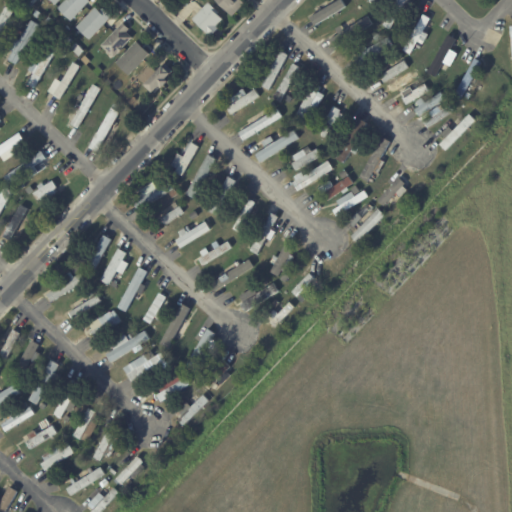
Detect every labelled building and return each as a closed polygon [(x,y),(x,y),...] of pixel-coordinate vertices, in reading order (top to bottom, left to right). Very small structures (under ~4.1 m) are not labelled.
[(90,0),(91,1),(72,21),(59,8),(66,0),(90,0)] [(241,9),(234,17),(216,0),(242,0),(246,3),(241,9)] [(370,1),(370,0),(386,0),(382,8),(370,1)] [(411,0),(415,2),(408,14),(402,11),(391,30),(384,26),(399,0),(411,0)] [(318,24),(314,17),(340,1),(344,8),(318,24)] [(220,29),(212,37),(193,19),(209,2),(217,10),(215,12),(224,20),(217,26),(220,29)] [(15,11),(0,39),(0,18),(7,6),(15,11)] [(105,10),(113,17),(91,40),(77,28),(96,8),(101,12),(104,8),(105,10)] [(23,16),(27,11),(32,15),(29,20),(23,16)] [(431,20),(412,54),(405,50),(424,15),(432,19),(431,20)] [(338,47),(336,49),(331,40),(368,16),(374,24),(338,47)] [(17,65),(8,60),(10,57),(3,54),(16,33),(22,36),(31,20),(40,25),(17,65)] [(130,29),(131,29),(128,32),(134,38),(125,47),(126,48),(120,54),(119,53),(114,58),(102,47),(124,23),(130,29)] [(457,38),(437,75),(429,71),(451,31),(459,36),(457,38)] [(47,47),(40,44),(44,36),(51,40),(47,47)] [(364,63),(360,65),(356,58),(390,38),(394,44),(364,63)] [(143,47),(150,54),(130,76),(117,63),(137,42),(143,47)] [(77,43),(85,52),(79,57),(72,48),(77,43)] [(36,88),(35,89),(28,85),(34,74),(30,71),(33,66),(37,69),(51,45),(58,49),(36,88)] [(289,56),(271,91),(264,87),(272,71),(266,67),(273,54),(280,58),(283,52),(289,56)] [(392,79),(386,83),(381,76),(400,64),(396,59),(402,55),(410,68),(392,79)] [(476,59),(483,63),(463,100),(455,96),(475,59),(476,59)] [(62,100),(49,93),(57,79),(62,82),(73,63),(81,67),(62,100)] [(167,65),(175,72),(167,80),(170,82),(163,89),(161,87),(154,94),(146,86),(147,85),(140,79),(152,66),(158,73),(166,64),(167,65)] [(301,68),(302,68),(294,82),(298,84),(293,93),(289,90),(282,103),(274,98),(295,64),(301,68)] [(406,90),(387,101),(383,94),(394,87),(391,84),(409,73),(411,76),(422,70),(426,77),(406,90)] [(322,88),(301,126),(294,122),(314,84),(322,88)] [(408,105),(403,98),(405,96),(404,93),(412,88),(414,92),(426,84),(431,92),(408,105)] [(79,129),(71,125),(77,115),(73,112),(79,102),(83,104),(94,85),(101,89),(79,129)] [(130,89),(133,86),(139,92),(136,94),(130,89)] [(233,116),(228,109),(230,107),(227,102),(240,92),(245,98),(255,90),(260,95),(233,116)] [(421,114),(438,104),(432,94),(415,104),(421,114)] [(443,99),(431,107),(428,103),(442,94),(444,98),(443,99)] [(456,111),(429,129),(425,123),(434,117),(431,113),(435,110),(438,115),(452,106),(456,111)] [(341,114),(345,116),(340,126),(335,123),(327,138),(320,134),(335,107),(342,111),(341,113),(341,114)] [(108,144),(105,142),(99,151),(91,147),(95,141),(90,139),(93,134),(97,136),(113,109),(120,113),(113,126),(118,129),(109,144),(108,144)] [(248,129),(274,112),(278,118),(252,134),(248,129)] [(448,151),(442,145),(471,115),(478,121),(448,151)] [(364,122),(368,124),(355,147),(360,150),(357,156),(352,153),(346,165),(337,159),(360,119),(364,122)] [(262,163),(257,155),(267,149),(264,143),(272,138),(276,144),(295,131),(300,139),(262,163)] [(2,156),(0,157),(0,147),(21,133),(25,140),(2,156)] [(384,138),(391,142),(369,181),(361,177),(383,138),(384,138)] [(199,148),(200,148),(183,177),(176,173),(193,144),(199,148)] [(318,159),(297,171),(293,164),(297,162),(294,157),(301,153),(303,158),(308,155),(305,150),(310,147),(313,153),(318,150),(322,156),(318,159)] [(43,153),(47,159),(10,184),(5,177),(42,152),(43,153)] [(211,155),(218,160),(196,199),(188,194),(210,155),(211,155)] [(329,173),(299,191),(295,184),(330,163),(334,170),(329,173)] [(415,171),(416,172),(408,182),(413,187),(390,211),(387,208),(390,204),(389,202),(386,205),(379,199),(410,166),(415,171)] [(344,180),(340,175),(346,170),(350,176),(344,180)] [(231,178),(238,182),(218,216),(210,211),(229,177),(231,178)] [(329,202),(320,188),(331,181),(335,187),(350,177),(354,183),(348,188),(350,190),(344,194),(343,192),(329,202)] [(376,179),(382,182),(379,187),(374,184),(376,179)] [(58,188),(58,189),(39,201),(34,194),(41,190),(39,187),(44,184),(45,187),(54,181),(58,188)] [(141,211),(136,203),(141,200),(137,194),(155,183),(158,188),(170,181),(175,189),(165,196),(168,200),(161,204),(159,200),(141,211)] [(0,217),(0,195),(5,187),(14,192),(0,217)] [(338,215),(335,211),(366,192),(370,198),(339,217),(338,215)] [(254,202),(257,203),(241,233),(234,229),(250,200),(254,202)] [(180,216),(166,225),(162,219),(175,211),(171,205),(177,202),(185,213),(180,216)] [(24,218),(11,242),(3,238),(21,206),(28,210),(24,218)] [(133,221),(133,222),(127,211),(137,207),(142,216),(133,221)] [(150,215),(145,218),(142,213),(151,207),(154,213),(150,215)] [(353,237),(380,210),(387,216),(360,244),(353,237)] [(196,211),(200,218),(194,222),(190,215),(196,211)] [(275,215),(280,217),(259,255),(251,251),(272,213),(275,215)] [(363,218),(363,219),(355,227),(350,222),(359,214),(363,218)] [(181,251),(179,252),(175,244),(182,239),(178,232),(198,220),(202,226),(210,221),(215,229),(181,251)] [(110,242),(95,269),(88,265),(102,238),(110,242)] [(232,248),(203,266),(200,260),(204,257),(201,252),(207,249),(210,254),(211,253),(209,250),(212,248),(214,251),(229,242),(232,248)] [(289,248),(294,251),(291,256),(296,258),(287,274),(282,271),(279,277),(272,273),(286,246),(289,248)] [(127,252),(128,252),(110,284),(102,280),(120,248),(127,252)] [(223,288),(216,292),(211,284),(250,260),(256,269),(223,288)] [(77,265),(81,271),(77,275),(72,269),(77,265)] [(143,269),(149,272),(127,312),(119,308),(141,268),(143,269)] [(317,278),(297,299),(291,293),(313,270),(319,276),(317,278)] [(71,290),(53,301),(48,293),(59,287),(55,281),(72,271),(75,276),(81,272),(86,280),(71,290)] [(280,293),(248,312),(243,304),(247,302),(243,296),(256,288),(260,294),(275,284),(280,293)] [(143,295),(144,296),(141,301),(136,298),(139,293),(143,295)] [(166,299),(171,302),(161,320),(155,317),(151,323),(145,320),(160,293),(167,297),(165,299),(166,299)] [(99,303),(75,318),(71,312),(99,294),(103,300),(99,303)] [(280,305),(277,308),(273,304),(277,300),(281,304),(280,305)] [(277,329),(271,324),(275,320),(270,316),(275,310),(280,315),(291,304),(296,309),(277,329)] [(188,311),(190,312),(188,316),(194,319),(186,334),(179,331),(178,333),(182,335),(179,339),(176,337),(173,343),(166,339),(183,308),(188,311)] [(123,321),(96,337),(92,331),(94,330),(91,325),(99,320),(102,325),(119,314),(123,321)] [(213,331),(216,333),(213,339),(217,342),(212,349),(208,347),(195,371),(187,366),(208,328),(213,331)] [(18,339),(7,359),(0,355),(14,329),(21,333),(18,339)] [(140,344),(120,356),(115,349),(118,348),(115,343),(125,336),(128,341),(141,333),(146,340),(140,344)] [(37,342),(42,344),(23,376),(14,371),(33,339),(37,342)] [(162,362),(142,375),(134,362),(150,353),(148,350),(153,348),(157,355),(162,351),(167,359),(162,362)] [(60,364),(61,364),(39,404),(30,399),(52,359),(60,364)] [(230,363),(233,366),(228,370),(232,374),(223,384),(219,380),(211,389),(205,383),(226,360),(230,363)] [(163,401),(159,394),(162,392),(159,386),(180,373),(184,379),(188,376),(192,383),(163,401)] [(79,383),(86,386),(76,403),(71,401),(62,418),(55,414),(74,380),(79,383)] [(0,404),(0,392),(16,384),(21,392),(0,404)] [(205,405),(184,426),(179,420),(183,415),(179,410),(188,401),(193,406),(205,394),(211,400),(205,405)] [(22,410),(19,405),(26,401),(29,406),(22,410)] [(7,431),(3,424),(10,420),(8,416),(9,416),(11,414),(13,417),(31,406),(36,413),(7,431)] [(95,410),(97,411),(81,440),(74,435),(77,431),(74,430),(77,426),(79,427),(90,407),(95,410)] [(44,429),(40,423),(47,418),(51,424),(44,429)] [(31,448),(27,441),(30,439),(28,435),(36,430),(38,434),(54,425),(58,432),(31,448)] [(110,432),(121,438),(110,458),(105,454),(101,461),(94,457),(108,431),(110,432)] [(92,436),(88,441),(83,438),(87,433),(92,436)] [(53,466),(47,470),(42,463),(46,461),(43,455),(61,444),(64,449),(71,445),(75,452),(53,466)] [(146,467),(138,475),(135,472),(124,485),(121,482),(119,484),(116,480),(139,456),(145,462),(143,464),(146,467)] [(107,474),(73,495),(69,488),(91,474),(88,470),(92,467),(94,472),(102,467),(107,474)] [(17,490),(18,491),(6,511),(0,511),(0,504),(10,486),(17,490)] [(102,511),(93,511),(92,511),(95,509),(90,504),(102,492),(106,497),(115,487),(121,493),(102,511)]
